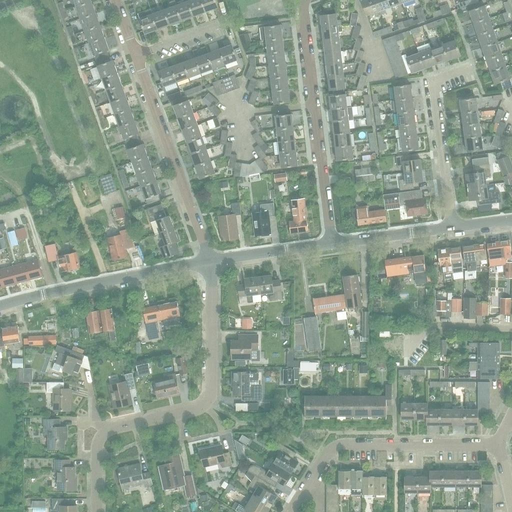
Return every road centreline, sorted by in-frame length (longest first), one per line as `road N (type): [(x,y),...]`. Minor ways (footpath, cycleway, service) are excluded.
road 1 (residential): [(103,432),(207,400),(210,259)]
road 2 (residential): [(330,243),(303,0)]
road 3 (residential): [(497,445),(342,444),(323,455),(290,511)]
road 4 (residential): [(210,259),(136,55)]
road 5 (residential): [(0,306),(210,259)]
road 6 (residential): [(452,226),(434,89),(438,79),(473,65)]
road 7 (residential): [(330,243),(452,226)]
road 8 (residential): [(210,259),(330,243)]
